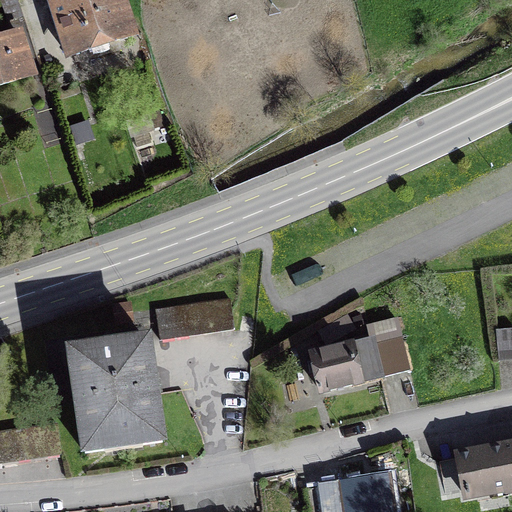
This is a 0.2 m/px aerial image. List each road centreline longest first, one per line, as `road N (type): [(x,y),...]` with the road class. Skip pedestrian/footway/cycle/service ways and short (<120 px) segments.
road 1 (primary): [(0,307),(271,210),(511,102)]
road 2 (residential): [(511,409),(212,481),(0,499)]
